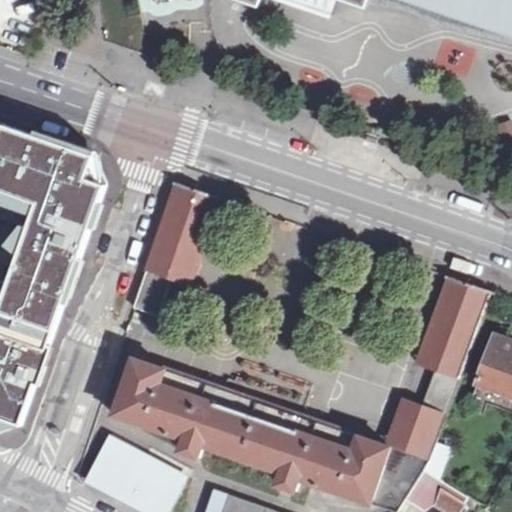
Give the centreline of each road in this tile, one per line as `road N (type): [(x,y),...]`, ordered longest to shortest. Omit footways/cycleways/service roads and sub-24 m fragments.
road 1 (residential): [(157,132),(103,294),(73,333),(23,488)]
road 2 (secondary): [(157,132),(511,252)]
road 3 (secondary): [(0,81),(157,132)]
